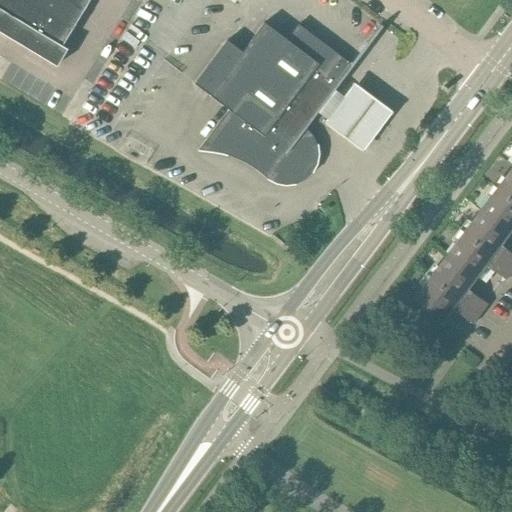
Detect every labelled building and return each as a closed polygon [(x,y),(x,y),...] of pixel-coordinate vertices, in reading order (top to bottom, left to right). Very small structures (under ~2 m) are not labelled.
[(61,47),(89,0),(0,0),(0,29),(0,30),(0,29),(22,42),(23,43),(57,63),(58,64),(66,50),(61,47)] [(286,40),(264,23),(241,53),(235,47),(226,41),(194,83),(193,84),(202,91),(232,113),(206,147),(215,148),(221,149),(228,151),(235,153),(241,156),(247,159),(253,163),(259,167),(264,171),(270,176),(277,180),(285,181),(294,180),(301,177),(307,171),(311,163),(313,155),(312,146),(308,139),(302,132),(305,129),(316,114),(324,104),(334,91),(353,65),(355,63),(353,61),(351,64),(350,65),(298,25),(287,39),(286,40)] [(120,39),(133,49),(139,42),(126,32),(120,39)] [(324,104),(316,114),(325,121),(322,125),(361,155),(391,115),(353,86),(344,98),(334,91),(324,104)] [(215,148),(206,147),(201,153),(215,153),(228,157),(242,164),(253,170),(265,180),(270,184),(279,187),(288,188),(298,185),(308,179),(314,174),(318,167),(319,158),(318,147),(313,138),(305,129),(302,132),(308,139),(312,146),(313,155),(311,163),(307,171),(301,177),(294,180),(285,181),(277,180),(270,176),(264,171),(259,167),(253,163),(247,159),(241,156),(235,153),(228,151),(221,149),(215,148)] [(511,171),(499,189),(511,198),(511,171)] [(511,198),(499,189),(481,212),(511,233),(511,198)] [(511,252),(503,246),(511,233),(481,212),(465,233),(511,267),(511,252)] [(507,280),(511,272),(511,267),(465,233),(449,255),(479,277),(488,265),(507,280)] [(449,255),(432,278),(480,315),(481,313),(488,304),(470,290),(479,277),(449,255)] [(432,278),(415,300),(445,322),(455,310),(474,324),(480,315),(432,278)]
